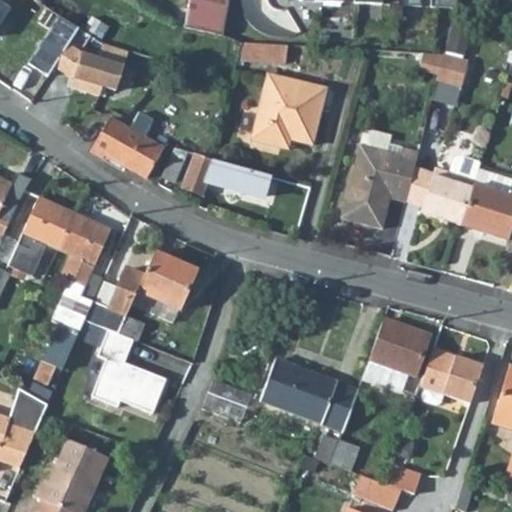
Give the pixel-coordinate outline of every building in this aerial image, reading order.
[(228,0),(188,0),(183,28),(222,36),(228,0)] [(313,0),(314,1),(342,3),(342,0),(352,0),(353,3),(381,4),(380,0),(391,0),(392,5),(420,6),(419,0),(430,0),(430,7),(455,8),(456,0),(299,0),(301,0),(313,0)] [(112,22),(94,10),(84,26),(103,39),(119,46),(126,29),(112,22)] [(77,28),(59,16),(28,65),(47,77),(53,67),(68,44),(77,28)] [(465,54),(469,33),(452,30),(448,51),(465,54)] [(242,43),(232,40),(227,57),(237,60),(242,43)] [(287,45),(244,42),(238,60),(284,64),(287,45)] [(68,44),(53,67),(67,75),(74,77),(71,87),(99,95),(102,86),(116,90),(128,51),(103,43),(98,58),(81,53),(68,44)] [(418,70),(437,75),(442,55),(421,53),(418,70)] [(468,61),(442,55),(437,75),(436,81),(461,88),(468,61)] [(326,89),(266,74),(250,141),(280,148),(283,135),(290,137),(289,140),(290,141),(312,146),(326,89)] [(133,105),(111,92),(103,107),(125,119),(133,105)] [(152,121),(138,113),(132,124),(129,130),(120,125),(115,134),(103,127),(89,151),(102,158),(104,155),(145,178),(162,149),(143,138),(146,132),(152,121)] [(120,125),(107,118),(103,127),(115,134),(120,125)] [(390,136),(367,130),(361,133),(359,145),(399,155),(401,148),(388,144),(390,136)] [(290,137),(283,135),(280,148),(288,150),(290,141),(289,140),(290,137)] [(417,152),(401,148),(399,155),(359,145),(340,218),(381,229),(389,198),(392,187),(407,191),(413,167),(417,152)] [(186,152),(174,147),(160,177),(173,183),(186,152)] [(213,161),(193,154),(180,188),(201,195),(206,182),(261,197),(267,176),(213,161)] [(453,158),(448,173),(473,181),(475,176),(477,170),(479,163),(457,156),(453,158)] [(421,208),(432,174),(413,167),(407,191),(405,201),(421,208)] [(448,173),(434,168),(432,174),(421,208),(420,213),(436,218),(446,221),(459,225),(472,185),(473,181),(448,173)] [(473,181),(472,185),(508,196),(511,183),(511,180),(477,170),(475,176),(473,181)] [(11,185),(0,180),(0,238),(10,215),(30,180),(16,174),(11,185)] [(511,197),(508,196),(472,185),(459,225),(506,240),(511,222),(511,197)] [(407,191),(392,187),(389,198),(404,202),(405,201),(407,191)] [(74,213),(38,196),(7,265),(13,267),(25,273),(31,276),(44,247),(32,241),(33,238),(57,249),(74,213)] [(110,229),(74,213),(57,249),(69,254),(60,274),(73,281),(55,321),(58,322),(33,379),(47,385),(55,367),(61,369),(75,337),(82,321),(91,301),(93,301),(102,279),(90,273),(110,229)] [(196,271),(154,252),(143,276),(130,304),(172,323),(196,271)] [(25,273),(13,267),(9,275),(22,280),(25,273)] [(143,276),(125,268),(117,287),(107,307),(94,302),(93,301),(91,301),(82,321),(106,330),(117,334),(124,317),(130,304),(143,276)] [(117,287),(104,281),(94,302),(107,307),(117,287)] [(143,324),(124,317),(117,334),(132,340),(136,341),(143,324)] [(428,336),(383,319),(368,358),(414,376),(428,336)] [(106,330),(82,321),(75,337),(99,347),(106,330)] [(117,334),(106,330),(99,347),(96,356),(104,359),(89,396),(115,407),(118,400),(150,413),(164,379),(133,367),(132,370),(121,366),(123,363),(132,340),(117,334)] [(482,367),(433,349),(419,387),(423,389),(441,395),(468,405),(482,367)] [(356,390),(275,359),(259,400),(340,430),(356,390)] [(511,366),(510,365),(492,423),(511,428),(511,480),(510,486),(506,499),(507,502),(511,504),(511,366)] [(201,409),(239,423),(251,392),(213,377),(201,409)] [(0,461),(18,468),(36,426),(41,415),(41,414),(46,404),(17,388),(7,418),(0,415),(0,461)] [(438,404),(441,395),(423,389),(420,398),(421,401),(434,406),(438,404)] [(336,443),(323,438),(315,458),(328,463),(336,443)] [(82,511),(107,457),(66,439),(48,482),(43,480),(36,497),(40,499),(34,511),(82,511)] [(357,447),(337,439),(336,443),(328,463),(328,464),(348,471),(357,447)] [(412,442),(403,439),(399,452),(407,455),(412,442)] [(511,480),(511,452),(502,483),(510,486),(511,480)] [(420,475),(392,465),(385,484),(400,490),(414,494),(420,475)] [(385,484),(361,476),(352,493),(392,510),(400,490),(385,484)] [(472,484),(463,481),(455,508),(464,511),(470,491),(472,484)]
